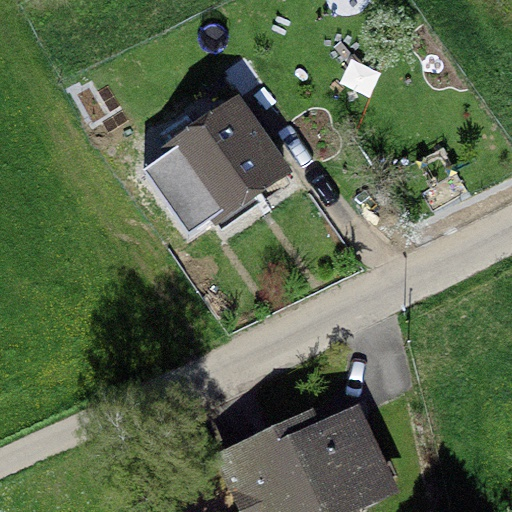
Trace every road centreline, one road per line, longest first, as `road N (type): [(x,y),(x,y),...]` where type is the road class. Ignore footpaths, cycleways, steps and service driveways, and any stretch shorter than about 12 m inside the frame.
road 1 (residential): [(511,229),(112,413)]
road 2 (track): [(0,462),(112,413)]
